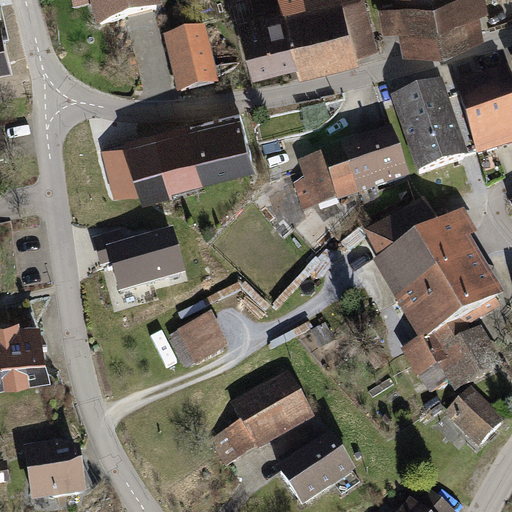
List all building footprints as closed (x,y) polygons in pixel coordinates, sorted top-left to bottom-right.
[(69,0),(74,17),(92,12),(97,34),(162,17),(157,0),(69,0)] [(190,0),(193,11),(212,7),(210,0),(190,0)] [(295,66),(298,78),(356,63),(354,54),(378,48),(365,0),(278,0),(282,14),(266,18),(265,13),(238,20),(253,77),(295,66)] [(395,26),(400,50),(482,35),(477,8),(486,6),(485,0),(384,0),(376,2),(381,29),(395,26)] [(162,43),(179,99),(221,87),(205,31),(162,43)] [(480,164),(511,152),(511,87),(507,73),(454,92),(480,164)] [(396,100),(420,174),(465,159),(440,85),(396,100)] [(140,196),(251,166),(236,113),(189,126),(188,123),(125,140),(140,196)] [(409,185),(391,134),(299,165),(305,183),(294,187),(304,214),(336,203),(338,209),(409,185)] [(409,350),(432,390),(454,378),(460,389),(493,371),(473,336),(465,341),(457,327),(496,304),(486,285),(470,258),(461,241),(471,235),(460,217),(439,229),(425,204),(368,236),(428,340),(409,350)] [(285,228),(277,236),(290,249),(298,242),(285,228)] [(172,238),(111,254),(122,293),(182,277),(172,238)] [(0,389),(45,383),(37,325),(19,327),(19,321),(0,323),(0,389)] [(210,321),(170,342),(189,375),(228,354),(210,321)] [(287,380),(227,413),(236,429),(212,443),(228,470),(311,423),(287,380)] [(450,412),(482,444),(502,425),(470,393),(450,412)] [(329,440),(275,475),(299,511),(300,511),(353,478),(329,440)] [(23,456),(31,507),(84,499),(78,460),(59,450),(23,456)] [(414,507),(411,504),(403,511),(447,511),(426,493),(414,507)]
